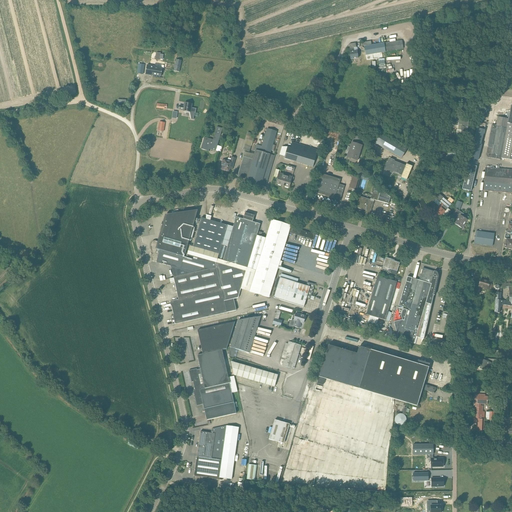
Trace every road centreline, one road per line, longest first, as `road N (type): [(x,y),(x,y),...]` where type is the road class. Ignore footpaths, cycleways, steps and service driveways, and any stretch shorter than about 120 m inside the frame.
road 1 (unclassified): [(151,511),(185,429),(133,220),(139,200)]
road 2 (residential): [(455,437),(465,258)]
road 3 (unclassified): [(300,390),(351,225)]
road 4 (unknown): [(465,258),(498,97)]
road 5 (track): [(0,115),(83,103),(131,124)]
road 6 (unclassified): [(139,200),(213,189),(265,201)]
